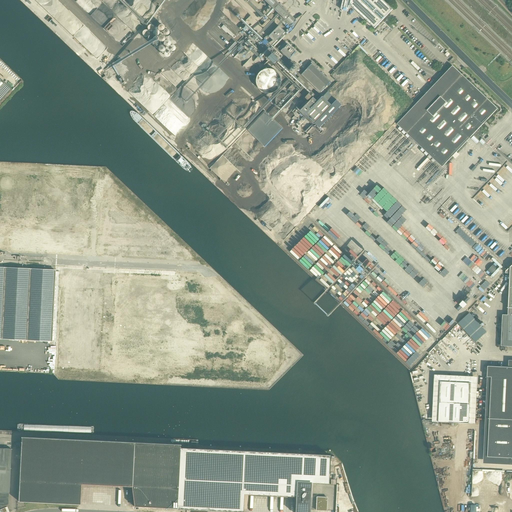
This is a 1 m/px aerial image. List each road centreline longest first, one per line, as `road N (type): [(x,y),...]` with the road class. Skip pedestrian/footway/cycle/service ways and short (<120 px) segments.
road 1 (unknown): [(362,179),(337,205),(337,228),(436,313),(449,310),(467,279)]
road 2 (unclassified): [(197,270),(0,262)]
road 3 (unknown): [(467,279),(466,261),(397,184),(382,175),(362,179)]
road 4 (residential): [(511,104),(405,0)]
road 5 (unknown): [(362,179),(467,279)]
road 6 (unknown): [(0,233),(93,236),(111,267)]
